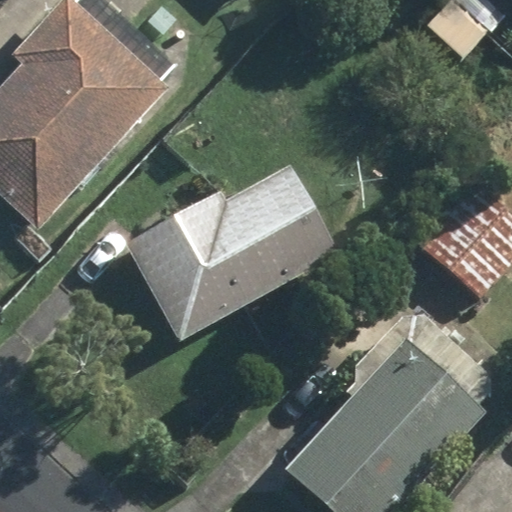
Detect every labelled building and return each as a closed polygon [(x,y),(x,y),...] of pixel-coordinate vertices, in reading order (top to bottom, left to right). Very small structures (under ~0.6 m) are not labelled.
[(511,0),(491,0),(503,10),(511,0)] [(416,34),(450,67),(476,38),(443,5),(416,34)] [(0,79),(0,224),(20,243),(153,99),(54,6),(0,63),(0,69),(5,74),(0,79)] [(108,256),(164,355),(323,266),(273,178),(208,215),(202,203),(108,256)] [(407,254),(469,309),(511,260),(511,231),(464,190),(407,254)] [(272,484),(301,511),(390,511),(469,427),(390,353),(272,484)]
